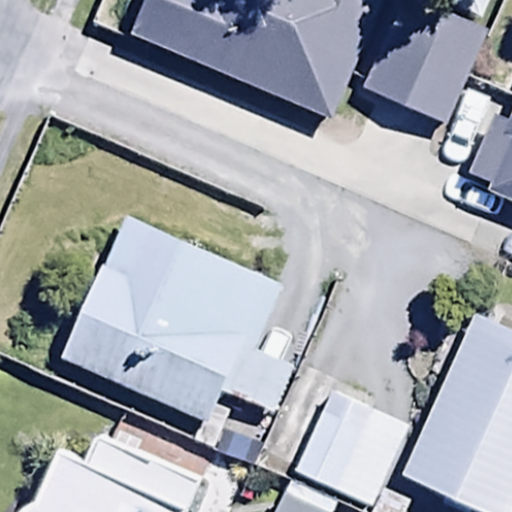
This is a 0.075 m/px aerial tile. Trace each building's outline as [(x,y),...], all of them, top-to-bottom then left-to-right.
[(152,0),(131,53),(331,133),(384,0),(152,0)] [(449,143),(488,48),(397,12),(359,107),(449,143)] [(496,206),(494,211),(511,218),(511,138),(493,131),(467,194),(496,206)] [(65,369),(210,439),(225,409),(265,429),(288,380),(257,365),(285,309),(131,234),(65,369)] [(511,511),(511,343),(476,327),(402,489),(451,511),(511,511)] [(373,511),(409,435),(335,401),(296,486),(352,511),(373,511)] [(61,458),(41,511),(193,511),(205,483),(100,444),(91,469),(61,458)] [(282,511),(333,511),(292,492),(282,511)]
